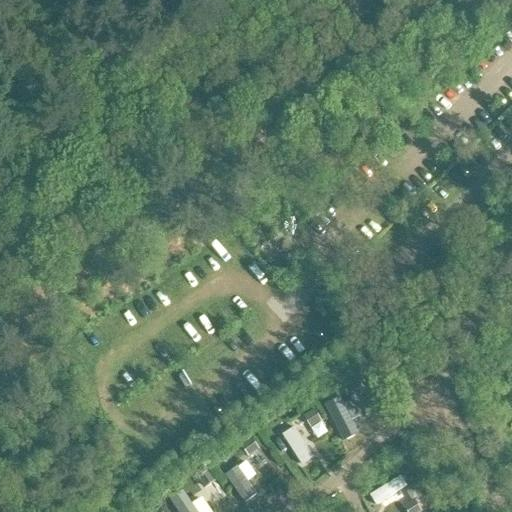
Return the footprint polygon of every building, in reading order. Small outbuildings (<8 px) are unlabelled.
[(415,255),(442,230),(430,217),(404,242),(415,255)] [(344,397),(330,404),(350,441),(364,433),(344,397)] [(320,437),(332,431),(321,408),(309,414),(320,437)] [(306,465),(320,457),(300,426),(287,434),(306,465)] [(250,438),(239,446),(249,458),(259,450),(250,438)] [(228,476),(249,495),(260,484),(238,465),(228,476)] [(382,507),(416,488),(409,475),(374,493),(382,507)] [(187,511),(208,511),(196,492),(181,501),(187,511)]
